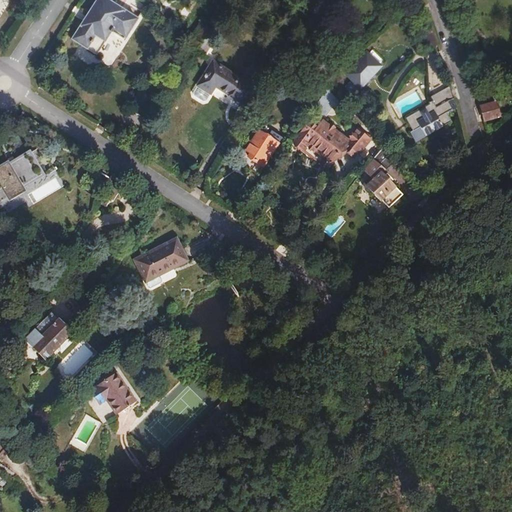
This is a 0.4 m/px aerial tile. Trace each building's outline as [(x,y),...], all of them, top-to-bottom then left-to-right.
[(138,18),(109,0),(97,0),(72,39),(86,48),(96,35),(106,40),(113,30),(125,37),(138,18)] [(247,0),(256,9),(263,2),(261,0),(247,0)] [(426,13),(424,7),(410,13),(412,19),(426,13)] [(192,33),(202,40),(209,29),(199,23),(192,33)] [(202,40),(194,52),(202,57),(220,28),(213,23),(209,29),(202,40)] [(345,86),(354,95),(381,67),(367,53),(346,75),(351,79),(345,86)] [(216,91),(244,109),(255,93),(214,65),(198,89),(199,90),(195,95),(195,98),(204,104),(207,103),(211,98),(216,91)] [(455,103),(449,82),(430,95),(432,98),(428,100),(430,102),(407,118),(414,130),(411,132),(418,141),(444,123),(438,114),(455,103)] [(341,104),(327,94),(314,113),(319,116),(321,114),(327,118),(333,108),(336,110),(341,104)] [(495,103),(481,108),(485,121),(498,117),(495,103)] [(363,149),(372,138),(367,134),(366,135),(359,131),(350,144),(323,125),(320,129),(313,123),(311,124),(305,132),(305,131),(294,146),(328,170),(337,158),(341,162),(349,152),(357,158),(359,154),(360,155),(363,151),(363,149)] [(244,154),(263,167),(284,139),(274,132),(272,135),(265,130),(263,128),(260,131),(244,154)] [(398,160),(386,147),(364,172),(372,179),(365,186),(381,203),(382,201),(390,209),(403,197),(380,172),(383,169),(386,172),(398,160)] [(11,195),(42,176),(28,155),(0,171),(0,188),(5,186),(11,195)] [(116,173),(102,164),(88,186),(102,196),(104,194),(116,173)] [(127,180),(116,173),(104,194),(102,196),(100,200),(99,202),(106,207),(112,199),(114,200),(127,180)] [(217,191),(230,199),(235,192),(223,184),(217,191)] [(337,215),(323,231),(332,238),(345,222),(337,215)] [(142,280),(161,270),(163,273),(186,261),(174,238),(131,260),(142,280)] [(81,261),(67,252),(59,265),(73,274),(81,261)] [(167,280),(164,275),(144,285),(147,290),(167,280)] [(27,341),(47,360),(59,348),(68,338),(73,333),(60,321),(58,323),(50,316),(27,341)] [(72,341),(68,338),(59,348),(63,351),(72,341)] [(136,401),(116,372),(89,391),(99,405),(106,400),(117,415),(136,401)] [(0,456),(9,448),(0,439),(0,456)]
